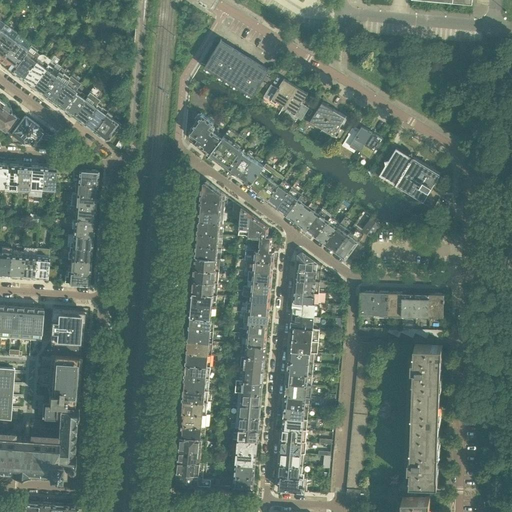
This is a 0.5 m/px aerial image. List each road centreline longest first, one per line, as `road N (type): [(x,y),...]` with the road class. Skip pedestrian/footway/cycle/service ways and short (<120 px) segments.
road 1 (residential): [(164,500),(199,164),(296,235)]
road 2 (residential): [(465,278),(466,160),(332,73)]
road 3 (residential): [(0,492),(10,483),(77,488),(86,481),(101,297)]
road 4 (residential): [(296,235),(265,503)]
road 5 (residential): [(0,152),(78,157),(81,149),(79,139),(0,79)]
road 6 (residential): [(459,511),(464,340)]
road 7 (residential): [(339,505),(352,338)]
road 8 (residential): [(339,14),(493,27)]
road 9 (residential): [(101,297),(115,164),(123,163)]
road 10 (residential): [(332,73),(211,0)]
